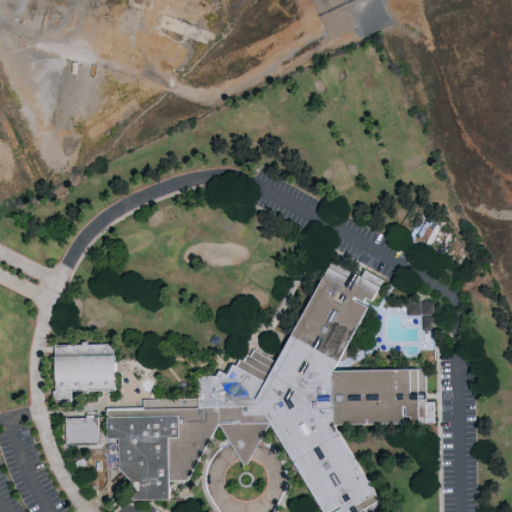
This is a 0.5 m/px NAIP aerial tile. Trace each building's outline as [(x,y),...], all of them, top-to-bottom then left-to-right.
[(417,229),(428,243),(443,231),(432,217),(417,229)] [(124,470),(123,440),(111,440),(111,409),(147,408),(147,400),(203,400),(202,376),(221,376),(224,371),(228,373),(233,364),(238,367),(242,360),(246,362),(250,355),(253,356),(257,350),(281,363),(335,263),(384,289),(339,372),(428,370),(429,429),(339,430),(383,511),(381,511),(325,511),(276,425),(224,426),(192,483),(174,483),(174,499),(136,500),(136,482),(124,470)] [(410,314),(424,313),(425,329),(438,329),(437,299),(410,300),(410,314)] [(58,346),(119,345),(119,391),(75,391),(75,403),(58,403),(57,390),(59,390),(58,346)] [(69,419),(103,419),(103,447),(70,447),(69,419)]
